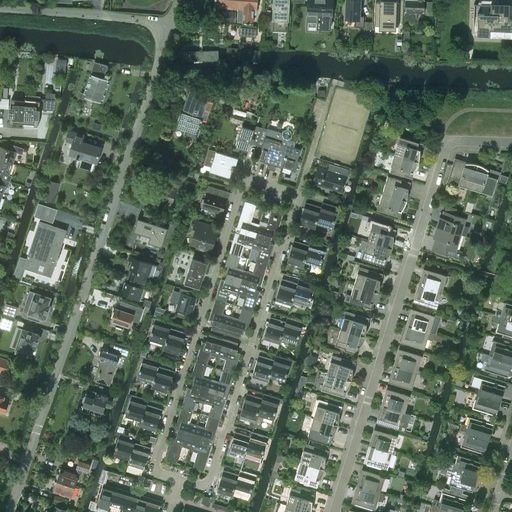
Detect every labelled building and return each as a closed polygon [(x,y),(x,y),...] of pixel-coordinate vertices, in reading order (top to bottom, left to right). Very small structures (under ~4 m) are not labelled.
[(214,0),(215,0),(216,0),(215,7),(244,9),(243,22),(252,23),(253,14),(256,14),(257,0),(214,0)] [(274,0),(273,31),(287,32),(288,0),(274,0)] [(332,0),(307,0),(307,14),(318,14),(317,28),(330,29),(331,15),(332,15),(332,0)] [(346,13),(345,19),(345,27),(363,27),(364,16),(360,16),(360,0),(346,0),(346,7),(344,7),(344,13),(346,13)] [(375,2),(374,26),(379,26),(379,30),(396,30),(396,27),(398,27),(399,3),(397,3),(397,1),(381,0),(379,0),(380,2),(375,2)] [(424,12),(424,1),(408,0),(405,0),(404,19),(417,19),(417,14),(419,14),(419,12),(424,12)] [(511,31),(511,27),(511,19),(509,19),(510,5),(490,4),(490,13),(477,13),(477,19),(478,19),(477,36),(490,36),(490,30),(511,31)] [(212,23),(210,31),(220,33),(221,24),(212,23)] [(58,59),(57,74),(65,75),(66,66),(67,66),(67,60),(58,59)] [(103,78),(107,66),(94,61),(84,93),(80,92),(79,97),(85,99),(86,96),(102,102),(110,80),(103,78)] [(209,96),(190,89),(182,114),(181,113),(176,129),(184,132),(184,134),(196,138),(202,120),(201,119),(209,96)] [(38,126),(40,101),(40,96),(26,95),(25,100),(24,123),(34,124),(34,126),(38,126)] [(25,100),(15,99),(11,99),(9,124),(13,124),(13,122),(24,123),(25,100)] [(225,111),(257,122),(259,117),(226,106),(225,111)] [(257,145),(263,128),(255,125),(254,129),(242,126),(236,147),(248,151),(250,143),(257,145)] [(301,149),(294,147),(296,141),(290,139),(292,134),(290,130),(286,129),(283,131),(282,133),(268,128),(263,127),(263,128),(257,145),(257,146),(262,147),(261,149),(263,149),(260,160),(268,162),(266,168),(275,171),(277,163),(279,163),(278,165),(294,170),(301,149)] [(101,147),(81,142),(83,135),(69,131),(66,141),(73,143),(69,154),(76,156),(76,157),(78,158),(79,157),(96,162),(101,147)] [(399,137),(394,154),(419,161),(419,160),(419,159),(419,158),(420,157),(420,154),(420,153),(420,150),(422,144),(399,137)] [(0,146),(0,159),(13,163),(16,152),(22,154),(24,148),(9,143),(7,149),(0,146)] [(238,158),(216,151),(209,149),(204,164),(211,166),(210,171),(219,173),(230,177),(234,164),(236,164),(238,158)] [(419,161),(394,154),(389,171),(411,178),(413,171),(415,169),(416,167),(417,166),(418,164),(418,162),(419,161)] [(0,178),(10,181),(12,175),(9,174),(13,163),(0,159),(0,178)] [(74,159),(72,167),(78,169),(80,161),(74,159)] [(448,181),(470,188),(477,164),(475,163),(473,163),(470,162),(469,162),(467,162),(455,159),(448,181)] [(341,192),(348,169),(332,164),(330,171),(317,167),(312,183),(341,192)] [(481,165),(479,164),(477,164),(470,188),(492,195),(499,172),(487,169),(485,167),(483,166),(481,165)] [(501,174),(499,181),(505,183),(507,176),(501,174)] [(387,176),(382,193),(407,200),(408,195),(408,189),(410,183),(387,176)] [(0,197),(1,197),(5,186),(8,187),(10,181),(0,178),(0,197)] [(176,179),(173,186),(186,190),(189,184),(176,179)] [(49,181),(44,199),(54,201),(56,195),(53,195),(56,183),(49,181)] [(176,189),(157,183),(151,202),(170,208),(176,189)] [(202,207),(222,213),(227,199),(224,198),(226,191),(206,185),(204,193),(206,193),(202,207)] [(407,200),(382,193),(377,210),(399,217),(402,210),(403,208),(404,206),(405,205),(406,203),(407,200)] [(245,201),(237,228),(240,229),(240,231),(255,236),(259,224),(251,221),(256,204),(245,201)] [(304,207),(299,223),(315,228),(316,223),(321,207),(309,203),(308,208),(304,207)] [(339,207),(326,203),(325,208),(321,207),(316,223),(332,228),(339,207)] [(38,204),(34,217),(41,219),(45,206),(38,204)] [(264,207),(259,224),(255,236),(271,240),(271,238),(275,239),(283,213),(264,207)] [(144,211),(142,218),(164,226),(166,219),(144,211)] [(444,211),(442,217),(440,217),(436,227),(460,234),(466,236),(469,227),(463,225),(465,218),(444,211)] [(147,241),(160,246),(167,227),(164,226),(142,218),(137,217),(132,230),(149,236),(147,241)] [(53,268),(61,244),(53,241),(55,235),(57,236),(60,228),(39,221),(37,229),(38,229),(31,252),(30,251),(24,267),(37,271),(40,263),(43,264),(43,265),(53,268)] [(191,244),(211,250),(216,234),(212,233),(214,226),(196,221),(193,228),(196,229),(191,244)] [(393,237),(395,230),(373,223),(367,221),(364,230),(370,231),(368,240),(392,248),(392,246),(393,245),(393,244),(393,242),(393,239),(393,238),(393,237)] [(460,234),(436,227),(434,234),(433,237),(435,238),(434,244),(443,247),(441,253),(459,258),(461,251),(456,249),(460,234)] [(239,233),(235,232),(229,253),(228,252),(228,253),(240,256),(244,245),(251,248),(255,236),(240,231),(239,233)] [(271,240),(255,236),(251,248),(259,250),(256,261),(268,265),(267,264),(273,244),(270,243),(271,240)] [(392,248),(368,240),(362,259),(384,266),(387,257),(388,255),(389,254),(390,252),(391,250),(392,248)] [(292,245),(287,261),(303,266),(305,261),(304,261),(309,245),(297,241),(296,246),(292,245)] [(313,246),(309,245),(304,261),(305,261),(320,266),(327,245),(314,241),(313,246)] [(229,253),(223,273),(226,275),(225,277),(241,282),(245,270),(237,267),(240,256),(228,253),(229,253)] [(157,276),(159,269),(162,270),(164,263),(162,262),(162,261),(160,261),(159,265),(153,263),(150,262),(151,259),(143,256),(142,260),(128,255),(127,261),(131,262),(129,269),(130,269),(127,277),(146,283),(149,275),(153,276),(154,275),(157,276)] [(199,288),(207,263),(192,258),(184,283),(194,286),(199,288)] [(268,265),(256,261),(253,272),(245,270),(241,282),(256,287),(257,284),(261,285),(267,265),(268,265)] [(359,267),(354,284),(378,292),(379,291),(379,289),(380,287),(380,286),(380,283),(380,281),(382,274),(359,267)] [(421,278),(419,284),(444,292),(445,290),(441,289),(446,275),(425,269),(422,279),(421,278)] [(140,300),(146,283),(127,277),(125,282),(124,282),(122,289),(118,287),(116,293),(120,294),(121,294),(129,296),(128,299),(135,301),(136,299),(140,300)] [(225,279),(221,278),(215,299),(214,298),(214,299),(226,302),(229,291),(237,294),(241,282),(225,277),(225,279)] [(291,304),(293,300),(298,283),(286,280),(284,284),(280,283),(275,299),(291,304)] [(301,284),(298,283),(293,300),(308,305),(315,283),(303,280),(301,284)] [(256,287),(241,282),(237,294),(245,296),(242,307),(254,311),(254,310),(253,310),(259,290),(256,289),(256,287)] [(193,291),(194,286),(184,283),(182,288),(193,291)] [(378,294),(378,293),(378,292),(354,284),(351,295),(346,293),(344,300),(349,302),(349,301),(371,308),(373,301),(375,299),(376,297),(377,295),(378,294)] [(444,292),(419,284),(417,291),(418,291),(416,301),(436,307),(440,293),(444,294),(444,292)] [(193,291),(182,288),(181,288),(180,292),(192,296),(193,291)] [(45,318),(49,305),(47,304),(50,297),(29,290),(23,311),(28,313),(27,318),(39,322),(41,317),(43,318),(43,317),(45,318)] [(191,314),(196,298),(196,297),(192,296),(180,292),(177,291),(174,302),(178,304),(176,310),(191,315),(191,314)] [(215,299),(208,319),(212,321),(211,323),(211,322),(211,323),(213,324),(211,329),(225,334),(224,334),(225,334),(231,316),(223,313),(226,302),(214,299),(215,299)] [(129,326),(131,318),(138,320),(142,308),(122,302),(119,309),(115,307),(111,320),(116,322),(115,326),(123,328),(124,325),(129,326)] [(496,309),(494,315),(511,320),(511,304),(505,302),(502,310),(496,309)] [(14,317),(17,307),(6,303),(3,313),(14,317)] [(254,311),(242,307),(238,318),(231,316),(225,334),(239,338),(241,332),(243,333),(243,332),(242,332),(243,330),(247,331),(253,311),(254,311)] [(439,317),(433,315),(413,309),(410,319),(408,318),(406,324),(434,333),(439,317)] [(346,311),(341,328),(365,336),(366,334),(366,332),(366,330),(366,327),(366,326),(366,325),(368,318),(346,311)] [(511,320),(494,315),(492,321),(498,323),(495,332),(511,336),(511,320)] [(1,317),(0,320),(0,326),(10,330),(13,321),(1,317)] [(149,339),(164,344),(170,328),(166,327),(167,322),(155,318),(149,339)] [(269,321),(264,338),(280,343),(281,338),(286,322),(274,318),(272,323),(269,321)] [(289,323),(286,322),(281,338),(297,343),(303,322),(291,318),(289,323)] [(432,340),(434,333),(406,324),(404,331),(406,332),(403,341),(424,347),(426,339),(432,340)] [(35,348),(39,336),(37,335),(37,334),(18,327),(15,336),(20,337),(14,353),(27,357),(29,352),(31,353),(33,347),(35,348)] [(182,331),(170,328),(164,344),(163,349),(179,354),(184,337),(180,336),(182,331)] [(365,336),(341,328),(335,345),(345,348),(344,350),(357,354),(360,345),(361,344),(362,342),(363,340),(364,338),(365,336)] [(205,342),(202,341),(196,361),(195,361),(195,362),(207,365),(210,354),(218,357),(224,338),(223,338),(209,334),(207,340),(206,339),(206,340),(205,342)] [(433,339),(441,342),(443,336),(434,334),(433,339)] [(224,338),(218,357),(226,359),(222,370),(234,374),(234,373),(240,353),(236,352),(237,350),(238,349),(236,349),(238,343),(224,339),(224,338)] [(511,346),(493,340),(488,355),(511,362),(511,358),(511,346)] [(128,350),(110,343),(107,350),(102,349),(101,350),(100,351),(99,355),(99,356),(99,358),(104,360),(100,371),(99,371),(98,375),(97,379),(94,379),(108,384),(119,355),(126,357),(128,350)] [(396,358),(394,365),(420,373),(420,371),(417,370),(421,356),(401,349),(398,359),(396,358)] [(153,382),(158,366),(154,365),(156,360),(146,357),(147,352),(142,351),(141,355),(143,356),(137,377),(152,382),(153,382)] [(488,355),(482,353),(480,359),(486,361),(484,370),(507,377),(510,367),(509,367),(511,362),(488,355)] [(314,367),(317,357),(311,355),(308,365),(314,367)] [(268,381),(269,376),(274,360),(262,356),(261,361),(257,360),(252,376),(268,381)] [(285,381),(290,366),(293,367),(295,361),(291,360),(279,356),(278,361),(274,360),(269,376),(285,381)] [(332,356),(327,373),(351,380),(352,375),(353,369),(355,363),(332,356)] [(0,371),(6,373),(10,361),(0,357),(0,371)] [(195,362),(189,382),(193,383),(192,386),(207,391),(211,379),(203,376),(207,365),(195,362)] [(420,373),(394,365),(392,371),(394,372),(391,381),(411,387),(416,373),(419,374),(420,373)] [(170,370),(158,366),(153,382),(152,382),(151,387),(167,392),(172,376),(168,374),(170,370)] [(234,374),(222,370),(219,381),(211,379),(207,391),(223,395),(224,393),(227,394),(234,374)] [(351,380),(327,373),(322,390),(344,397),(346,390),(348,388),(348,387),(349,385),(350,382),(351,380)] [(481,378),(476,393),(499,400),(501,395),(502,395),(505,386),(481,378)] [(110,407),(112,398),(116,400),(118,393),(108,389),(99,386),(97,393),(96,392),(94,396),(86,393),(82,405),(83,406),(81,411),(88,413),(90,408),(102,412),(105,405),(110,407)] [(191,388),(188,387),(181,407),(193,411),(196,400),(204,403),(207,391),(192,386),(191,388)] [(302,400),(305,391),(297,388),(294,398),(302,400)] [(383,398),(382,405),(407,413),(408,411),(404,410),(409,396),(388,389),(385,399),(383,398)] [(223,395),(207,391),(204,403),(212,405),(208,416),(220,420),(220,419),(226,399),(222,398),(223,395)] [(499,400),(476,393),(472,408),(496,415),(499,406),(497,405),(499,400)] [(125,415),(141,420),(146,404),(143,403),(144,398),(132,394),(125,415)] [(245,398),(240,414),(256,419),(258,414),(257,414),(262,398),(250,394),(249,399),(245,398)] [(273,419),(279,402),(282,403),(283,399),(267,394),(266,399),(262,398),(257,414),(258,414),(273,419)] [(0,410),(5,413),(6,410),(8,409),(9,405),(8,403),(9,400),(4,398),(4,396),(0,395),(0,410)] [(319,400),(313,417),(338,424),(338,423),(339,421),(339,418),(339,416),(339,413),(341,407),(319,400)] [(158,408),(146,404),(141,420),(139,425),(155,430),(160,414),(157,413),(158,408)] [(405,429),(410,414),(407,413),(382,405),(380,411),(381,412),(379,421),(405,429)] [(181,408),(175,428),(179,429),(178,432),(193,436),(197,424),(189,422),(193,411),(181,407),(181,408)] [(205,427),(197,424),(193,436),(209,441),(210,439),(213,440),(219,420),(220,420),(208,416),(205,427)] [(338,424),(313,417),(308,436),(330,443),(333,434),(334,432),(335,430),(336,429),(336,428),(337,427),(338,424)] [(459,430),(465,432),(465,431),(487,438),(489,433),(490,434),(493,424),(485,422),(477,419),(469,417),(467,425),(461,423),(459,430)] [(371,438),(369,445),(395,453),(396,451),(392,450),(396,436),(376,429),(373,439),(371,438)] [(465,431),(465,432),(460,446),(484,454),(487,444),(486,444),(487,438),(465,431)] [(177,434),(173,433),(165,460),(177,463),(182,446),(190,449),(193,436),(178,432),(177,434)] [(113,454),(129,458),(129,459),(134,442),(131,441),(132,436),(120,433),(113,454)] [(246,453),(251,436),(238,433),(237,437),(233,436),(228,452),(244,457),(245,457),(246,453)] [(260,461),(268,436),(255,433),(254,437),(251,436),(246,453),(245,457),(260,462),(260,461)] [(209,441),(193,436),(190,449),(197,451),(192,468),(204,471),(212,445),(208,444),(209,441)] [(146,446),(134,442),(129,459),(129,458),(127,463),(144,468),(149,452),(145,451),(146,446)] [(305,444),(300,461),(324,468),(325,466),(325,464),(325,461),(325,459),(325,458),(327,451),(305,444)] [(395,453),(369,445),(367,451),(369,452),(366,461),(387,468),(391,454),(394,455),(395,453)] [(449,462),(447,468),(476,477),(477,471),(478,472),(481,462),(457,455),(455,463),(449,462)] [(57,479),(57,480),(75,486),(79,475),(81,476),(83,471),(87,473),(90,463),(79,459),(75,469),(76,469),(75,473),(60,468),(59,473),(56,473),(55,477),(57,479)] [(324,468),(300,461),(295,478),(304,481),(304,483),(316,487),(319,478),(320,476),(322,474),(323,472),(323,471),(324,468)] [(476,477),(447,468),(445,474),(451,476),(448,484),(472,492),(475,482),(474,482),(476,477)] [(359,479),(357,485),(383,493),(383,491),(380,490),(384,476),(364,470),(361,479),(359,479)] [(233,496),(234,491),(239,474),(227,471),(225,476),(221,474),(216,491),(233,496)] [(242,476),(239,474),(234,491),(250,496),(256,475),(244,471),(242,476)] [(71,498),(75,486),(57,480),(56,480),(54,481),(53,485),(54,487),(53,491),(71,498)] [(98,506),(108,509),(115,488),(103,485),(104,484),(103,483),(96,506),(98,507),(98,506)] [(385,494),(383,493),(357,485),(355,491),(357,492),(354,501),(374,508),(377,499),(382,501),(383,502),(385,494)] [(119,511),(126,492),(115,488),(108,509),(108,510),(110,510),(110,509),(118,511),(119,511)] [(291,488),(286,505),(308,511),(310,511),(311,511),(311,510),(312,508),(312,505),(312,504),(312,502),(314,495),(291,488)] [(132,511),(138,495),(126,492),(119,511),(132,511)] [(433,499),(432,505),(454,511),(460,511),(462,508),(463,509),(466,499),(442,492),(439,500),(433,499)] [(53,494),(50,501),(66,506),(68,499),(53,494)] [(144,511),(149,499),(138,495),(132,511),(144,511)] [(201,503),(208,505),(210,498),(203,496),(201,503)] [(160,502),(149,499),(144,511),(157,511),(161,501),(160,502)]
